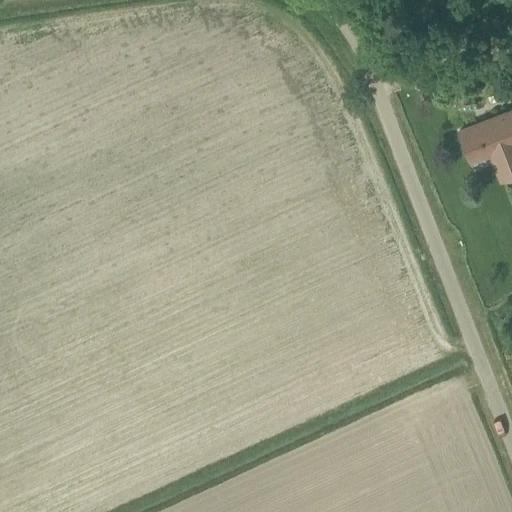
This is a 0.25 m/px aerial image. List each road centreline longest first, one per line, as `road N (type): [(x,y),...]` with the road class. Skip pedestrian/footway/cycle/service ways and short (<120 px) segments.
road 1 (unclassified): [(511,427),(367,37),(312,0)]
road 2 (track): [(511,58),(374,57)]
